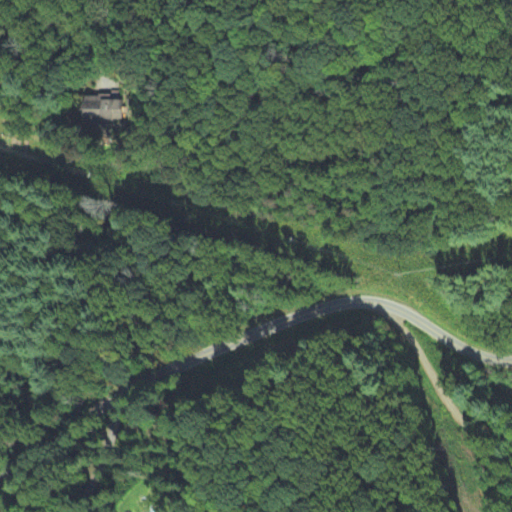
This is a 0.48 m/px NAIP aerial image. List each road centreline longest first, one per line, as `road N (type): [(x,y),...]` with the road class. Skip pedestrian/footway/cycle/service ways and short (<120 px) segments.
road 1 (residential): [(0,478),(121,399),(338,305),(384,305),(511,360)]
road 2 (residential): [(384,305),(479,444),(488,511)]
